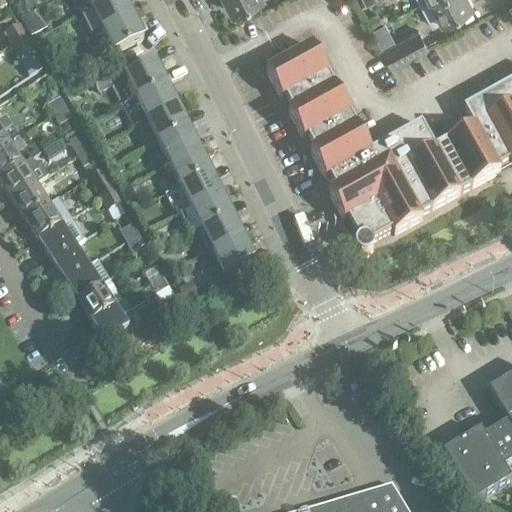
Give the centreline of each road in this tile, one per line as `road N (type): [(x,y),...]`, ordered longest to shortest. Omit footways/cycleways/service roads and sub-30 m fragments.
road 1 (tertiary): [(346,347),(173,0)]
road 2 (tertiary): [(83,492),(209,414),(346,347)]
road 3 (tertiary): [(346,347),(511,268)]
road 4 (residential): [(81,391),(0,258)]
